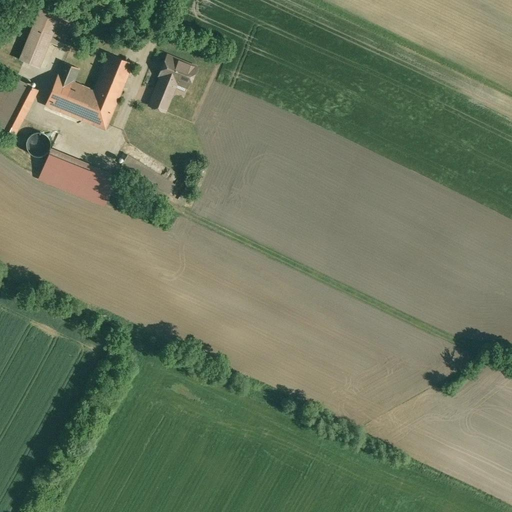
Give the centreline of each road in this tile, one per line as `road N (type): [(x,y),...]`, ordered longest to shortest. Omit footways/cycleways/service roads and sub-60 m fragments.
road 1 (track): [(511,362),(503,358),(448,380),(424,376),(193,224),(174,191),(130,155)]
road 2 (track): [(168,0),(116,137),(130,155)]
